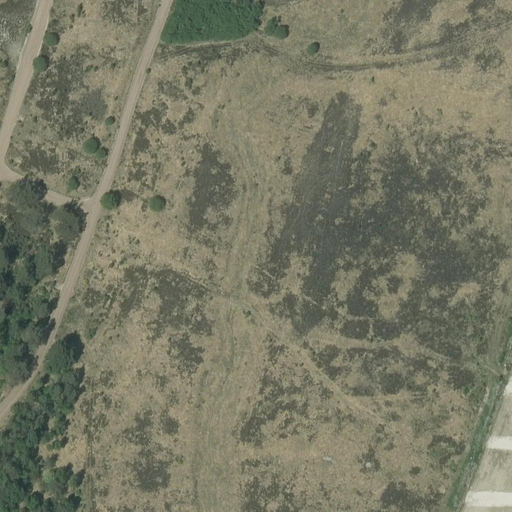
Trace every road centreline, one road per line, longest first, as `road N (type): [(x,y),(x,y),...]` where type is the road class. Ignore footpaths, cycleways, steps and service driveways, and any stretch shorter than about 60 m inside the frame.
road 1 (track): [(168,0),(54,327),(0,416)]
road 2 (track): [(43,0),(0,155)]
